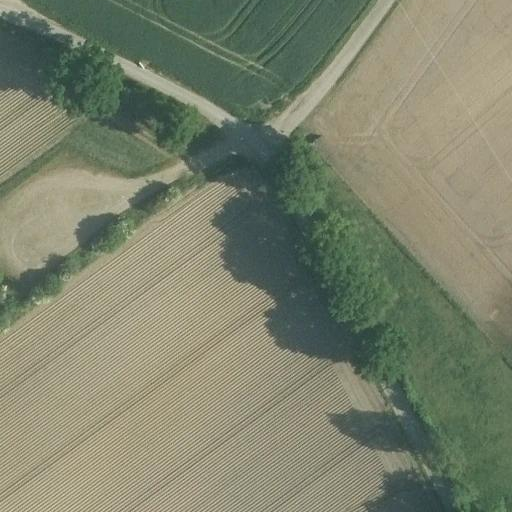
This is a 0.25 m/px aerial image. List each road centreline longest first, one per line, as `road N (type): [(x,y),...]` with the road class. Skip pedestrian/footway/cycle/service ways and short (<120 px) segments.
road 1 (unclassified): [(265,153),(456,511)]
road 2 (unclassified): [(0,8),(206,106),(265,153)]
road 3 (unclassified): [(394,0),(265,153)]
